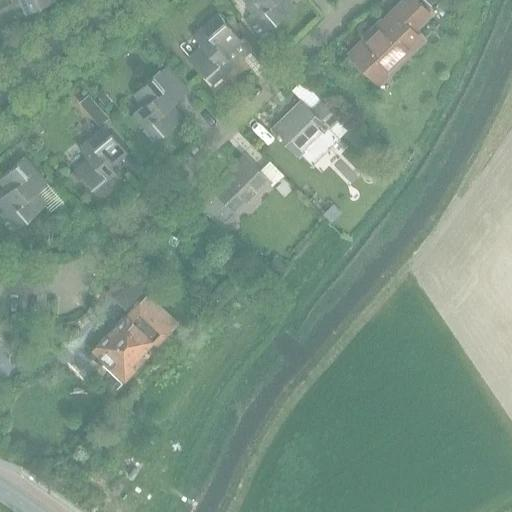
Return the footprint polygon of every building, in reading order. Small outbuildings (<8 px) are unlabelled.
[(51,0),(20,0),(26,12),(51,0)] [(287,0),(248,0),(244,4),(266,30),(293,7),(287,0)] [(418,0),(400,0),(347,52),(379,85),(425,40),(416,30),(432,14),(418,0)] [(202,45),(189,56),(212,83),(234,64),(225,53),(231,47),(241,58),(253,48),(243,37),(241,39),(218,13),(193,34),(202,45)] [(172,105),(183,95),(161,70),(134,92),(145,104),(133,114),(155,140),(182,116),(172,105)] [(327,128),(337,118),(320,101),(311,110),(301,100),(272,128),(295,151),(322,123),(327,128)] [(110,166),(126,152),(103,125),(78,147),(87,158),(74,169),(98,196),(120,177),(110,166)] [(0,220),(11,233),(19,227),(46,203),(35,191),(46,181),(24,156),(0,176),(0,182),(7,190),(0,196),(0,205),(4,210),(0,213),(0,220)] [(257,193),(268,182),(243,156),(232,167),(234,170),(216,188),(210,182),(192,200),(198,206),(214,221),(222,213),(223,214),(224,215),(226,215),(227,215),(228,214),(230,214),(254,190),(257,193)] [(135,368),(131,364),(153,341),(157,346),(172,331),(139,299),(91,349),(102,359),(103,364),(120,380),(124,380),(135,368)]
